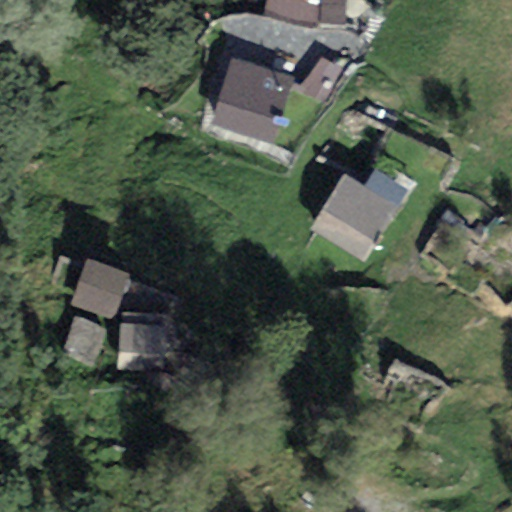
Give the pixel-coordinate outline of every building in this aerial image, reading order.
[(343,0),(266,0),(263,17),(294,25),(340,27),(343,0)] [(293,79),(230,60),(210,128),(273,147),(293,79)] [(338,73),(319,61),(302,87),(322,99),(338,73)] [(362,186),(346,176),(311,232),(364,265),(409,193),(372,170),(362,186)] [(126,277),(86,261),(69,303),(109,319),(126,277)] [(104,328),(71,317),(60,353),(93,363),(104,328)] [(166,330),(119,326),(115,370),(163,374),(166,330)]
